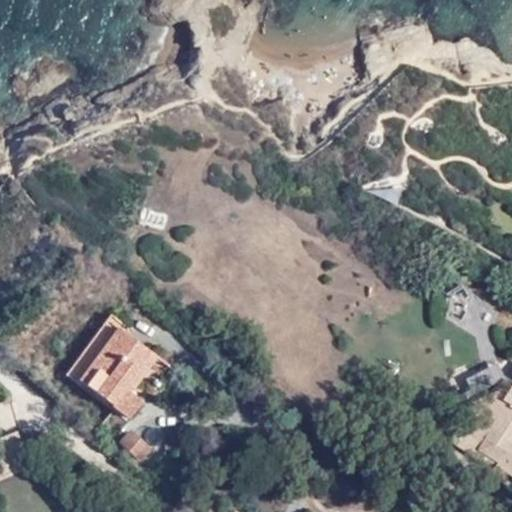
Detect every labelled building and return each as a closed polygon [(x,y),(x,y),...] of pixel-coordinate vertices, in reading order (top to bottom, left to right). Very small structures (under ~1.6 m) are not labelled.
[(133,388),(160,356),(115,320),(76,369),(136,418),(150,401),(133,388)] [(176,369),(160,356),(133,388),(150,401),(176,369)] [(497,368),(477,373),(480,387),(500,382),(497,368)] [(511,405),(507,402),(511,394),(511,389),(466,412),(476,434),(468,447),(504,470),(508,464),(487,450),(511,412),(511,405)] [(511,394),(507,402),(511,405),(511,412),(487,450),(508,464),(504,470),(511,475),(511,394)] [(117,443),(139,463),(153,447),(140,437),(130,428),(117,443)]
